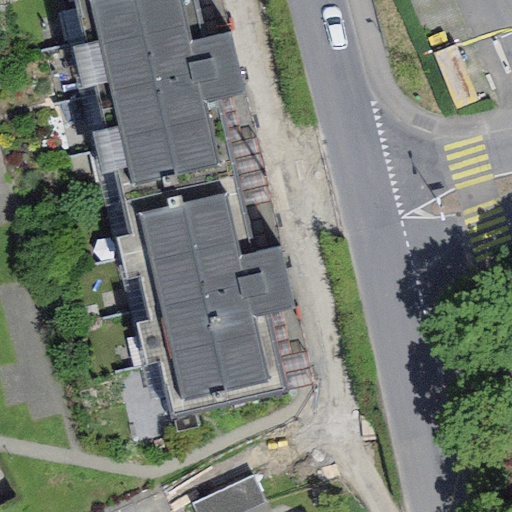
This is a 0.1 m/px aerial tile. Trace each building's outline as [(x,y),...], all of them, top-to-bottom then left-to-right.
[(91,0),(76,4),(88,57),(202,31),(195,0),(91,0)] [(88,57),(100,110),(215,84),(206,48),(202,31),(88,57)] [(215,84),(222,116),(250,109),(234,41),(206,48),(215,84)] [(100,110),(113,163),(227,137),(222,116),(215,84),(100,110)] [(113,163),(125,216),(239,190),(227,137),(113,163)] [(125,216),(137,268),(251,242),(239,190),(125,216)] [(137,268),(149,321),(263,295),(255,262),(251,242),(137,268)] [(263,295),(271,330),(299,323),(283,255),(255,262),(263,295)] [(149,321),(161,374),(275,348),(271,330),(263,295),(149,321)] [(161,374),(173,427),(288,400),(275,348),(161,374)]
